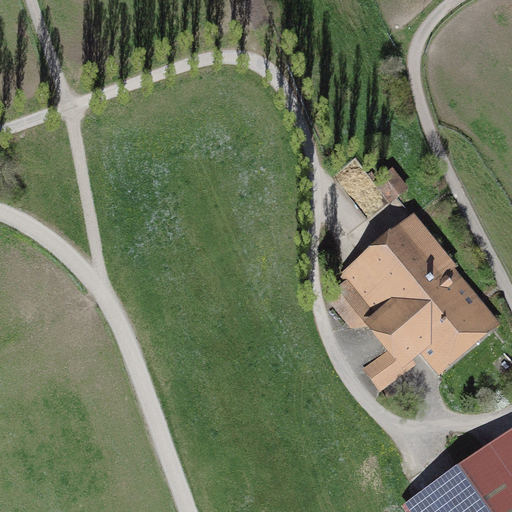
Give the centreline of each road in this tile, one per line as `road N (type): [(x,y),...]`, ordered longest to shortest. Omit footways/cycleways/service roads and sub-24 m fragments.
road 1 (track): [(0,131),(196,62),(255,62),(280,82),(307,130),(317,302),(354,388),(385,417),(417,425),(511,410)]
road 2 (track): [(186,511),(103,296),(51,241),(0,212)]
road 3 (track): [(511,300),(430,132),(415,79),(418,43),(455,0)]
road 4 (track): [(103,296),(71,105),(32,0)]
